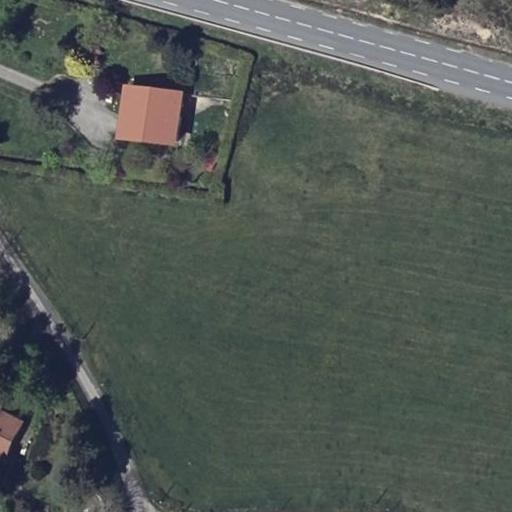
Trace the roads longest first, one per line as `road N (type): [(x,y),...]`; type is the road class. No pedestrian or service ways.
road 1 (secondary): [(175,0),(511,91)]
road 2 (unclassified): [(151,511),(49,319),(0,249)]
